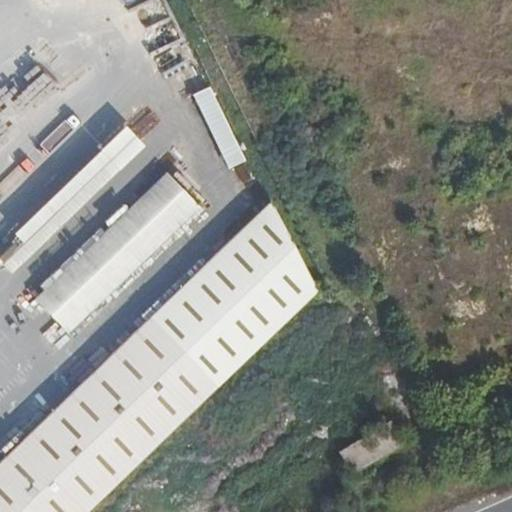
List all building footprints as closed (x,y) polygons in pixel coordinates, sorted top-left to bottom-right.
[(226,169),(243,161),(210,87),(192,95),(226,169)] [(0,258),(106,157),(100,151),(0,246),(0,258)] [(118,170),(106,157),(0,258),(0,263),(10,273),(118,170)] [(167,173),(35,300),(67,333),(199,206),(167,173)] [(87,511),(317,292),(270,201),(0,460),(0,511),(87,511)] [(339,452),(351,473),(402,442),(390,421),(339,452)]
